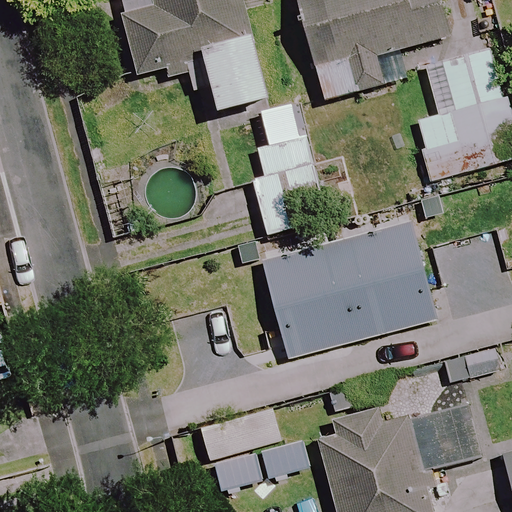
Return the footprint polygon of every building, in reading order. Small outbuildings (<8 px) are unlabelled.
[(157,0),(158,5),(125,13),(141,81),(195,68),(191,51),(262,34),(253,0),(157,0)] [(451,33),(441,0),(301,0),(330,98),(410,75),(403,47),(451,33)] [(511,148),(511,91),(500,51),(452,66),(466,112),(424,124),(437,170),(511,148)] [(302,137),(239,154),(263,241),(292,233),(284,201),(317,192),(302,137)] [(421,216),(272,258),(301,362),(451,319),(421,216)] [(508,369),(502,347),(453,361),(458,382),(508,369)] [(477,461),(465,405),(314,438),(329,511),(429,511),(421,473),(477,461)] [(277,444),(267,410),(195,432),(205,466),(277,444)]
